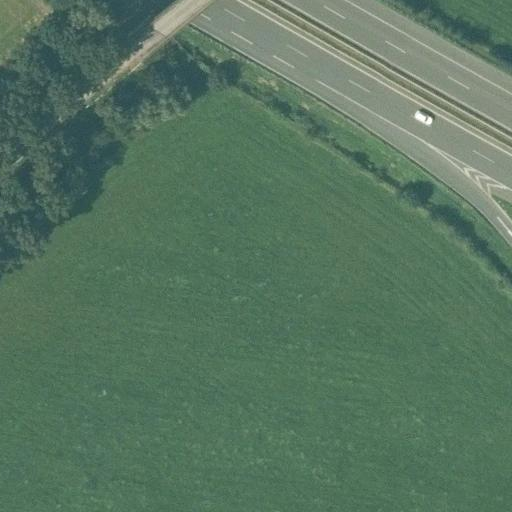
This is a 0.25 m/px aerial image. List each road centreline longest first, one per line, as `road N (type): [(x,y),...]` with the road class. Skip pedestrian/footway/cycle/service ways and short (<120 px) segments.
road 1 (motorway): [(324,63),(347,99),(465,180),(511,237)]
road 2 (unclassified): [(0,140),(171,0)]
road 3 (motorway): [(511,108),(323,0)]
road 4 (motorway): [(324,63),(511,166)]
road 5 (motorway): [(218,0),(324,63)]
